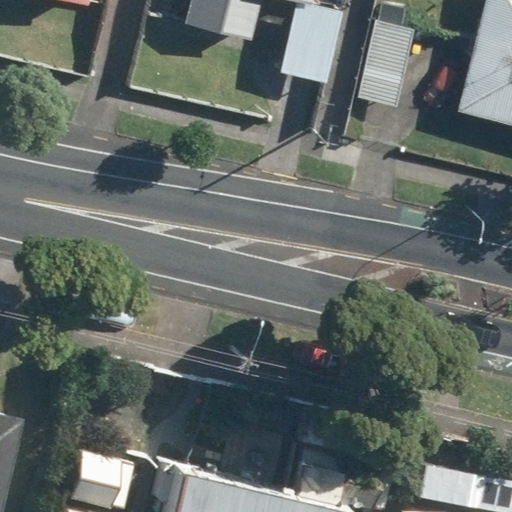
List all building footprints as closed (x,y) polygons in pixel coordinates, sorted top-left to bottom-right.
[(262,0),(298,9),(300,0),(177,0),(172,24),(242,41),(251,0),(262,0)] [(511,0),(480,0),(452,110),(511,124),(511,0)] [(375,1),(358,91),(400,99),(418,9),(375,1)] [(401,464),(396,491),(504,509),(508,481),(401,464)] [(154,467),(142,511),(319,511),(320,508),(154,467)]
